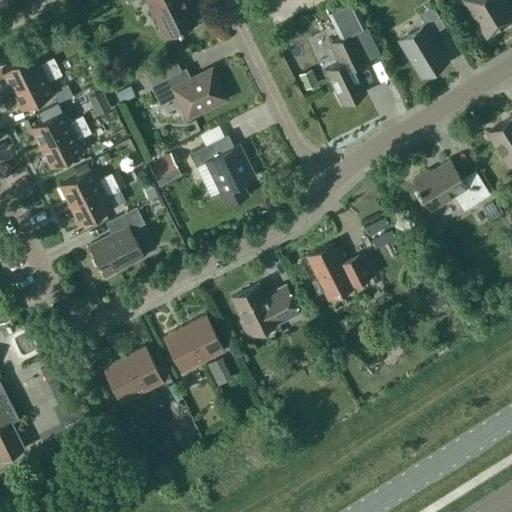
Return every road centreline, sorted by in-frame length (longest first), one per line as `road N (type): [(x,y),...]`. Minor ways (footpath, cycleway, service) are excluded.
road 1 (residential): [(0,190),(56,301),(91,315),(289,222),(330,184)]
road 2 (residential): [(330,184),(382,140),(511,64)]
road 3 (residential): [(330,184),(290,138),(221,0)]
road 4 (secondary): [(360,511),(511,415)]
